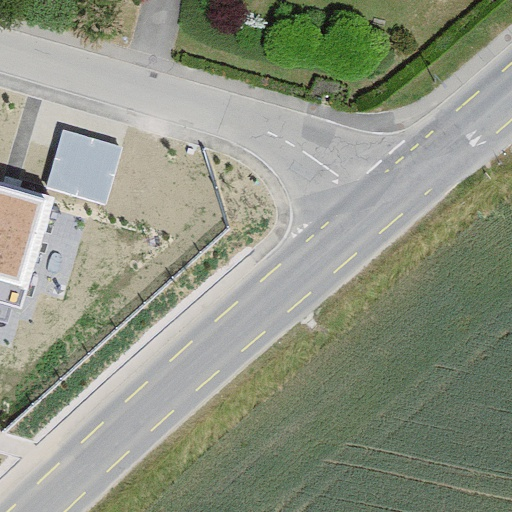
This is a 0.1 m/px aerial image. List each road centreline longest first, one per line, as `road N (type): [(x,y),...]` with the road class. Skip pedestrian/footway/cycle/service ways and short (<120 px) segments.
road 1 (secondary): [(40,511),(392,197)]
road 2 (residential): [(0,48),(144,88),(300,149),(392,197)]
road 3 (secondary): [(392,197),(511,92)]
